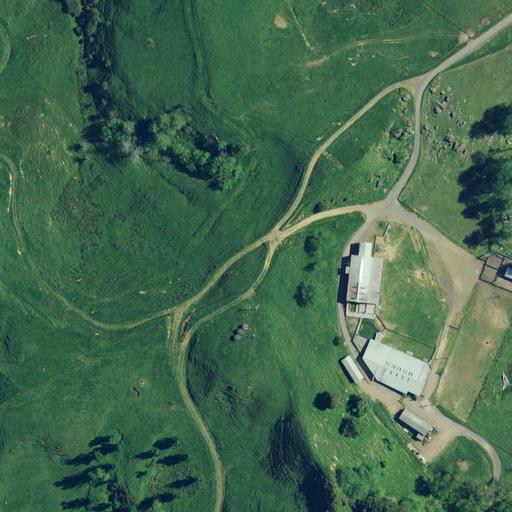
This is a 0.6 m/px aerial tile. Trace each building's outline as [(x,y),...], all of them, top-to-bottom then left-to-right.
[(380,302),(384,262),(374,261),(376,244),(364,243),(362,260),(356,259),(352,299),(380,302)] [(436,365),(376,338),(367,356),(382,379),(423,394),(436,365)] [(366,376),(351,355),(341,362),(357,383),(366,376)] [(434,425),(407,407),(400,418),(427,436),(434,425)] [(411,429),(403,425),(400,429),(408,434),(411,429)]
